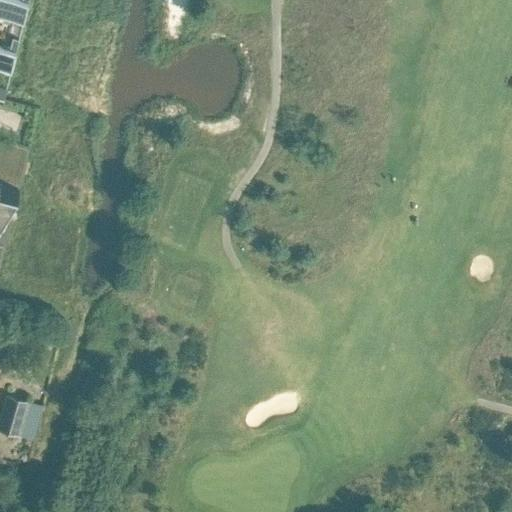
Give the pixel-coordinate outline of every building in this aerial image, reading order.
[(30,0),(29,0),(0,0),(0,12),(25,19),(30,0)] [(13,36),(10,47),(17,49),(20,37),(13,36)] [(18,49),(17,49),(10,47),(0,44),(0,64),(13,68),(18,49)] [(0,264),(19,191),(19,190),(30,146),(29,145),(12,141),(0,137),(0,264)] [(34,406),(29,404),(30,399),(7,393),(0,416),(0,428),(31,437),(34,426),(30,424),(34,406)]
